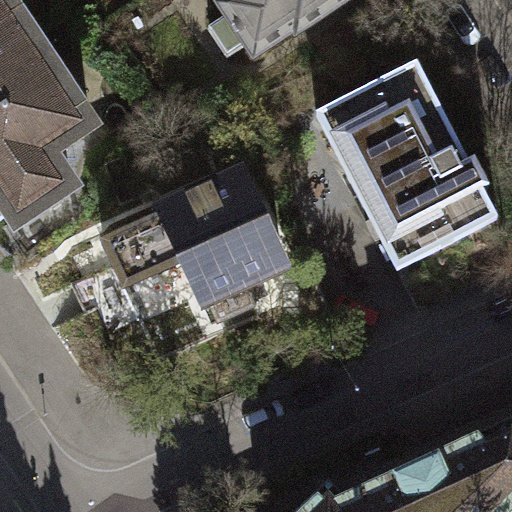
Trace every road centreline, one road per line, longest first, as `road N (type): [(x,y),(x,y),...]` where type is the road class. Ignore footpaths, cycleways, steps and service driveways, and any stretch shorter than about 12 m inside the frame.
road 1 (residential): [(92,511),(511,318)]
road 2 (residential): [(76,511),(0,398)]
